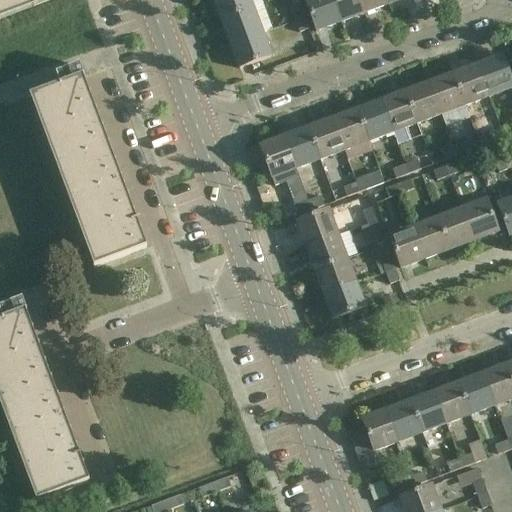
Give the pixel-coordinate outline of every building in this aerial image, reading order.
[(0,0),(0,22),(60,0),(0,0)] [(212,0),(221,23),(262,8),(258,0),(212,0)] [(332,0),(310,0),(305,2),(316,33),(341,24),(332,0)] [(358,0),(332,0),(341,24),(365,15),(358,0)] [(358,0),(365,15),(389,6),(386,0),(358,0)] [(290,10),(295,22),(305,18),(300,6),(290,10)] [(221,23),(230,46),(262,34),(271,31),(262,8),(221,23)] [(309,31),(305,18),(295,22),(300,34),(309,31)] [(262,34),(230,46),(239,71),(271,59),(262,34)] [(477,67),(489,99),(511,89),(511,85),(502,58),(477,67)] [(465,107),(489,99),(477,67),(453,76),(465,107)] [(140,253),(77,82),(82,80),(78,68),(54,77),(58,88),(29,99),(34,113),(39,127),(92,271),(140,253)] [(441,116),(465,107),(453,76),(429,85),(441,116)] [(429,85),(405,94),(417,125),(441,116),(429,85)] [(405,94),(381,103),(393,134),(417,125),(405,94)] [(368,143),(393,134),(381,103),(356,112),(368,143)] [(344,152),(368,143),(356,112),(332,121),(344,152)] [(320,161),(344,152),(332,121),(308,130),(320,161)] [(511,125),(501,130),(504,139),(511,136),(511,125)] [(308,130),(284,139),(296,170),(320,161),(308,130)] [(492,144),(504,139),(501,130),(488,135),(492,144)] [(299,179),(296,170),(284,139),(259,148),(274,188),(299,179)] [(465,143),(453,148),(456,157),(469,152),(465,143)] [(441,153),(444,162),(456,157),(453,148),(441,153)] [(496,164),(499,174),(511,169),(508,160),(496,164)] [(417,161),(405,166),(408,175),(420,171),(417,161)] [(461,173),(458,163),(446,167),(450,177),(461,173)] [(392,171),(395,180),(408,175),(405,166),(392,171)] [(450,177),(446,167),(433,172),(437,182),(450,177)] [(356,184),(355,185),(359,194),(371,189),(384,184),(379,173),(355,181),(356,184)] [(414,190),(410,181),(397,186),(401,195),(414,190)] [(343,189),(347,198),(359,194),(355,185),(343,189)] [(401,195),(397,186),(385,190),(388,200),(401,195)] [(311,211),(324,207),(321,197),(308,202),(311,211)] [(509,238),(511,236),(511,201),(498,207),(509,238)] [(295,207),(299,216),(311,211),(308,202),(295,207)] [(486,203),(462,212),(474,243),(498,234),(486,203)] [(363,212),(367,224),(376,221),(372,209),(363,212)] [(337,236),(328,212),(296,224),(305,248),(337,236)] [(474,243),(462,212),(438,221),(450,252),(474,243)] [(372,237),(381,234),(376,221),(367,224),(372,237)] [(426,261),(450,252),(438,221),(414,230),(426,261)] [(414,230),(389,239),(401,270),(426,261),(414,230)] [(305,248),(314,272),(346,260),(337,236),(305,248)] [(382,265),(385,273),(395,270),(386,247),(371,252),(377,267),(382,265)] [(323,296),(355,285),(346,260),(314,272),(323,296)] [(390,286),(399,282),(395,270),(385,273),(390,286)] [(364,309),(355,285),(323,296),(333,321),(364,309)] [(386,309),(398,305),(395,296),(383,300),(386,309)] [(0,406),(37,504),(84,486),(33,353),(39,350),(25,313),(26,313),(21,301),(0,309),(0,315),(2,321),(0,321),(0,406)] [(511,382),(506,368),(483,377),(495,408),(511,401),(511,382)] [(483,377),(459,386),(470,417),(495,408),(483,377)] [(459,386),(434,395),(446,426),(470,417),(459,386)] [(434,395),(411,403),(423,435),(446,426),(434,395)] [(411,403),(387,412),(399,443),(423,435),(411,403)] [(373,453),(399,443),(387,412),(362,422),(367,435),(351,441),(359,461),(374,455),(373,453)] [(472,456),(476,466),(488,461),(480,441),(468,446),(472,456)] [(495,447),(498,457),(511,452),(507,443),(495,447)] [(459,461),(462,471),(476,466),(472,456),(459,461)] [(447,465),(450,475),(462,471),(459,461),(447,465)] [(412,478),(415,488),(427,484),(423,474),(412,478)] [(399,483),(402,493),(415,488),(412,478),(399,483)] [(212,485),(215,494),(231,488),(227,479),(212,485)] [(388,497),(383,482),(368,488),(374,503),(388,497)] [(477,498),(487,494),(482,483),(473,486),(477,498)] [(198,490),(202,499),(215,494),(212,485),(198,490)] [(440,511),(431,488),(399,500),(403,511),(440,511)] [(483,511),(492,508),(487,494),(477,498),(483,511)] [(165,503),(169,511),(184,506),(180,497),(165,503)] [(151,508),(152,511),(168,511),(169,511),(165,503),(151,508)]
